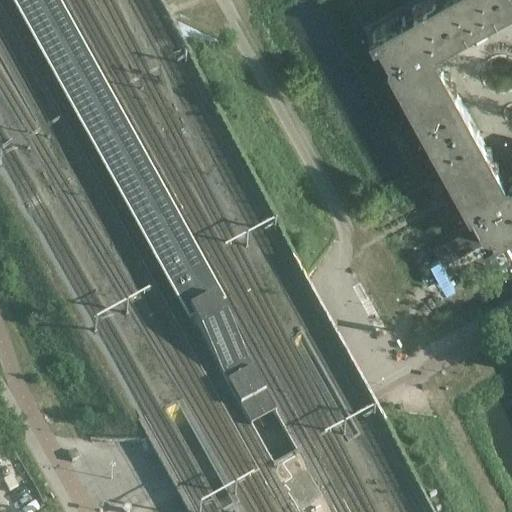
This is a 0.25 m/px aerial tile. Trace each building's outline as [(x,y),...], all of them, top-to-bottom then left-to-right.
[(435,47),(455,36),(435,0),(427,0),(372,31),(388,61),(386,63),(399,87),(441,64),(434,51),(437,50),(435,47)] [(505,8),(500,0),(435,0),(455,36),(475,25),(478,30),(489,25),(485,19),(505,8)] [(469,115),(441,64),(399,87),(427,138),(469,115)] [(496,165),(469,115),(427,138),(455,188),(496,165)] [(488,242),(511,228),(511,177),(508,180),(506,177),(504,178),(496,165),(455,188),(468,213),(471,211),(488,242)] [(299,405),(283,376),(286,374),(283,368),(216,405),(224,419),(231,415),(239,429),(250,423),(246,416),(256,411),(269,403),(273,410),(279,407),(283,414),(299,405)]
